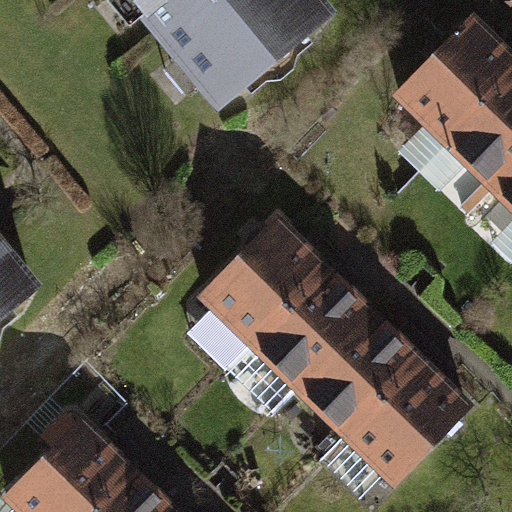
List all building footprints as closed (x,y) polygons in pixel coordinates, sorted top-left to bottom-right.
[(312,0),(112,0),(218,131),(339,33),(312,0)] [(511,47),(482,17),(398,98),(443,144),(511,76),(511,47)] [(511,76),(443,144),(491,193),(511,173),(511,76)] [(511,173),(491,193),(511,214),(511,173)] [(285,221),(203,304),(253,354),(336,271),(285,221)] [(0,241),(0,337),(47,298),(0,241)] [(383,318),(336,271),(253,354),(301,401),(383,318)] [(432,366),(383,318),(301,401),(350,449),(432,366)] [(484,417),(432,366),(350,449),(402,500),(484,417)] [(98,428),(10,511),(89,511),(137,468),(98,428)] [(178,511),(137,468),(89,511),(178,511)]
